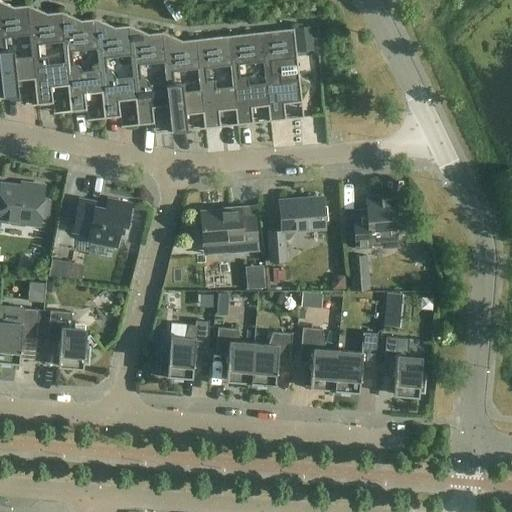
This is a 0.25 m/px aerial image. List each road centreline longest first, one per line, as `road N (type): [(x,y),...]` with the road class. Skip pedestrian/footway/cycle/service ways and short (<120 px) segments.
road 1 (tertiary): [(466,446),(485,261),(472,212),(439,146)]
road 2 (residential): [(401,440),(115,416)]
road 3 (residential): [(439,146),(178,165)]
road 4 (residential): [(115,416),(178,165)]
road 5 (residential): [(300,511),(91,494)]
road 6 (residential): [(178,165),(0,130)]
road 7 (tertiary): [(439,146),(392,44),(362,0)]
